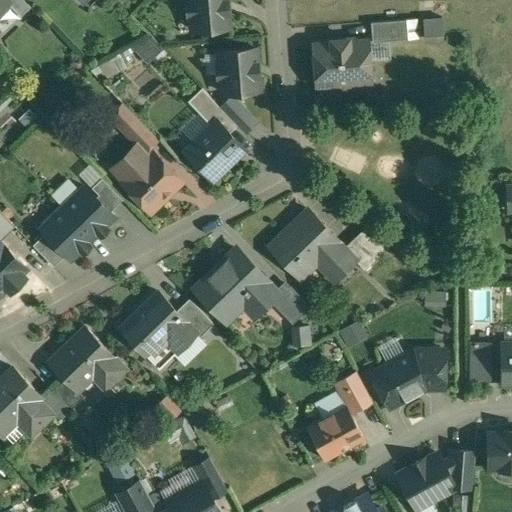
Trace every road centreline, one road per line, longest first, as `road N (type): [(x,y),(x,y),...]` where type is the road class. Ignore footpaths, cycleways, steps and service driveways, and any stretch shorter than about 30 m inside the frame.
road 1 (residential): [(276,0),(290,174),(0,331)]
road 2 (residential): [(270,511),(462,408),(511,406)]
